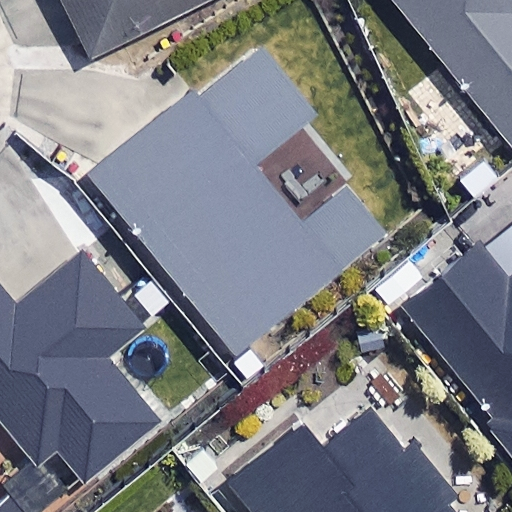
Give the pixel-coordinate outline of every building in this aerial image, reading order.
[(60,0),(86,54),(196,0),(60,0)] [(511,0),(397,0),(509,142),(511,139),(511,0)] [(306,102),(252,32),(87,158),(224,339),(373,225),(335,176),(291,210),(244,148),(306,102)] [(511,256),(499,267),(469,229),(387,293),(511,452),(511,256)] [(137,317),(77,242),(9,296),(0,284),(0,419),(28,455),(47,440),(75,475),(152,414),(99,347),(137,317)] [(458,511),(373,388),(312,431),(295,406),(219,458),(256,511),(458,511)]
